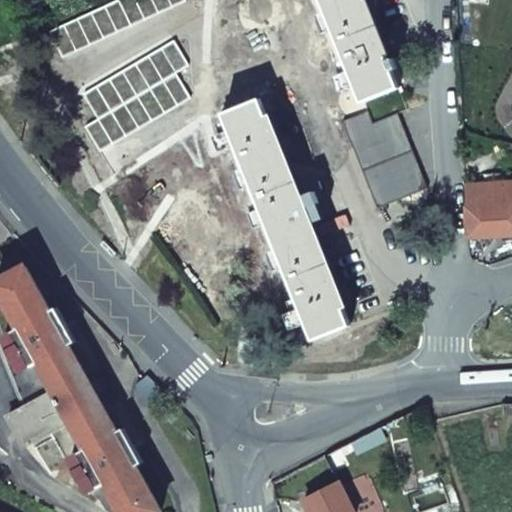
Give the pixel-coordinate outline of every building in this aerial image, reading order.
[(363,0),(323,0),(364,102),(400,88),(393,72),(398,70),(394,60),(388,62),(363,0)] [(261,101),(226,115),(317,339),(351,325),(261,101)] [(368,112),(344,121),(378,209),(428,189),(398,115),(373,125),(368,112)] [(511,180),(466,184),(469,238),(511,235),(511,180)] [(30,267),(0,282),(0,286),(23,329),(14,334),(19,346),(17,353),(25,357),(31,367),(41,363),(56,390),(8,417),(24,445),(72,421),(87,449),(79,455),(85,466),(84,474),(91,478),(98,488),(107,484),(122,511),(161,511),(163,511),(139,466),(144,463),(126,429),(120,433),(73,346),(79,343),(60,308),(53,312),(30,267)] [(354,511),(341,483),(305,500),(311,511),(354,511)]
